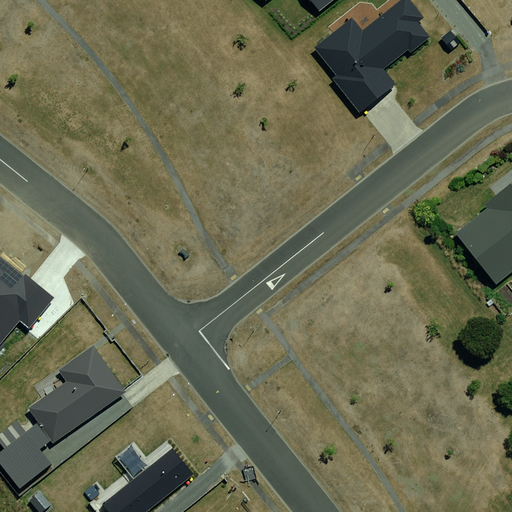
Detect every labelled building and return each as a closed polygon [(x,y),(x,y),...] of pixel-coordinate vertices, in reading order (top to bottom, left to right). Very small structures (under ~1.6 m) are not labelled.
[(256,0),(257,1),(258,0),(295,0),(304,11),(319,0),(256,0)] [(348,17),(304,49),(351,114),(393,84),(380,66),(425,34),(400,0),(396,0),(356,28),(348,17)] [(511,180),(449,229),(489,281),(511,263),(511,180)] [(0,248),(0,331),(42,285),(0,248)] [(23,425),(0,443),(0,474),(9,487),(50,455),(42,445),(114,389),(82,349),(45,378),(51,385),(14,414),(23,425)] [(135,511),(182,477),(163,454),(87,509),(89,511),(135,511)]
